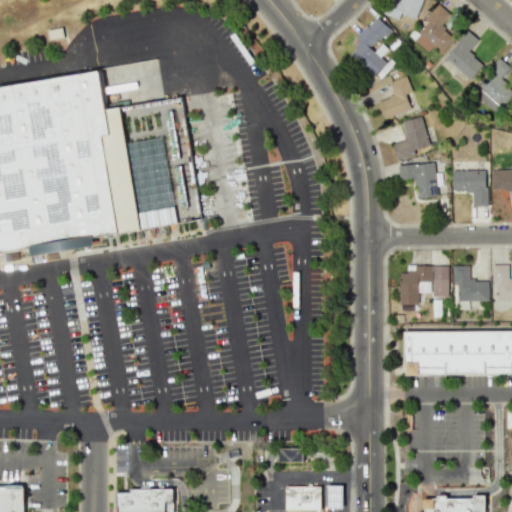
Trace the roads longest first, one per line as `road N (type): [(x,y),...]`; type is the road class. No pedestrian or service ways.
road 1 (tertiary): [(271,0),(328,80),(363,163),(369,511)]
road 2 (residential): [(367,238),(511,236)]
